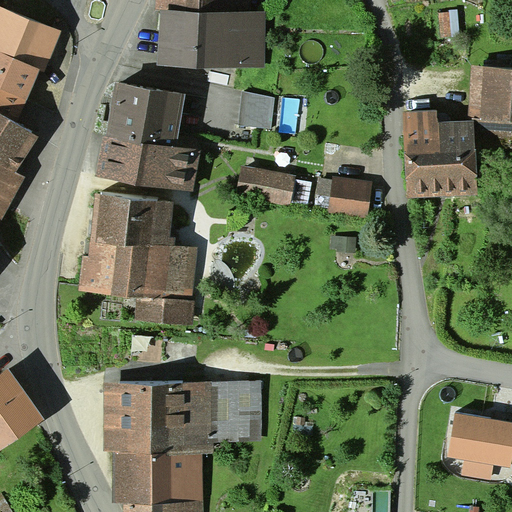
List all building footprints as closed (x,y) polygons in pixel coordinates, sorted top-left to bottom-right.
[(266,11),(250,10),(250,0),(156,0),(156,10),(159,10),(157,64),(264,68),(266,11)] [(61,30),(0,5),(0,52),(40,68),(39,70),(44,72),(61,30)] [(40,68),(0,52),(0,113),(18,124),(39,70),(40,68)] [(475,120),(476,146),(511,148),(511,66),(471,64),(468,120),(475,120)] [(185,93),(115,82),(106,136),(177,147),(185,93)] [(242,90),(238,125),(272,129),(275,98),(242,90)] [(404,112),(408,198),(478,195),(476,146),(475,120),(468,120),(439,121),(438,111),(404,112)] [(16,172),(38,137),(18,124),(0,113),(0,222),(26,177),(16,172)] [(103,135),(96,177),(193,193),(200,151),(177,147),(106,136),(103,135)] [(242,165),(236,196),(290,206),(291,203),(295,179),(296,175),(242,165)] [(328,207),(327,213),(367,219),(372,182),(333,176),(332,180),(319,178),(315,205),(328,207)] [(312,182),(295,179),(291,203),(308,206),(312,182)] [(174,201),(95,194),(89,257),(83,256),(79,291),(138,296),(193,302),(198,248),(175,246),(176,237),(170,237),(174,201)] [(357,237),(331,236),(331,248),(337,249),(337,252),(356,253),(357,237)] [(193,302),(138,296),(135,321),(193,326),(196,302),(193,302)] [(9,367),(0,373),(0,449),(45,418),(9,367)] [(212,380),(102,382),(103,451),(111,450),(112,486),(113,502),(123,502),(122,511),(203,511),(202,453),(213,453),(213,442),(212,380)] [(262,380),(212,380),(213,442),(262,441),(262,380)] [(511,422),(455,412),(448,457),(465,459),(461,478),(490,482),(493,465),(511,468),(511,462),(511,422)] [(13,511),(2,493),(0,493),(0,511),(13,511)]
